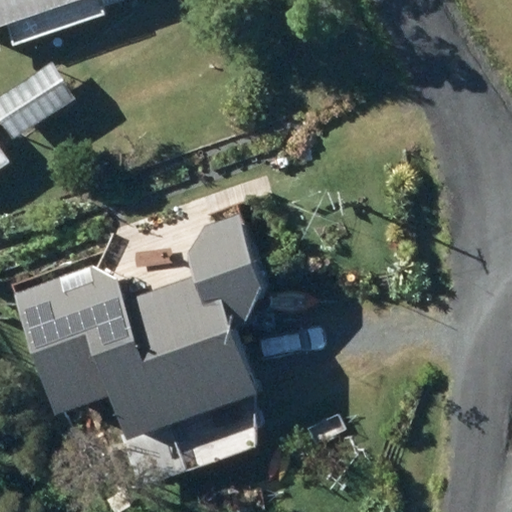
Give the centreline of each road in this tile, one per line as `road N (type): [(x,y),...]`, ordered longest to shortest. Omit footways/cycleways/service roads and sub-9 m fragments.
road 1 (residential): [(488,241),(485,411),(472,511)]
road 2 (residential): [(406,0),(463,124),(488,241)]
